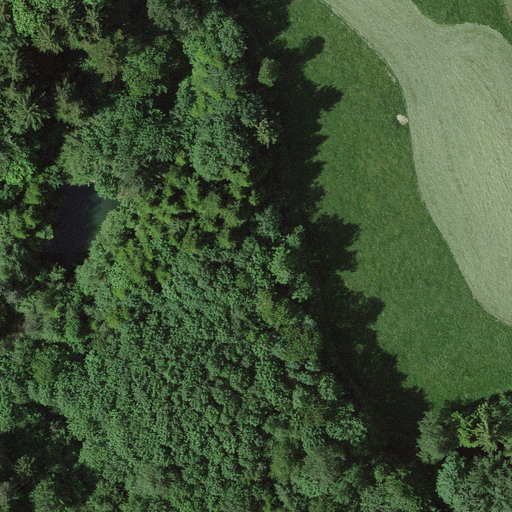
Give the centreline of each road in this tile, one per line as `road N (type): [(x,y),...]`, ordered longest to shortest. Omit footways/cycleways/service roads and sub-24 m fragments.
road 1 (track): [(0,202),(108,79),(136,0)]
road 2 (track): [(184,0),(158,104),(162,118)]
